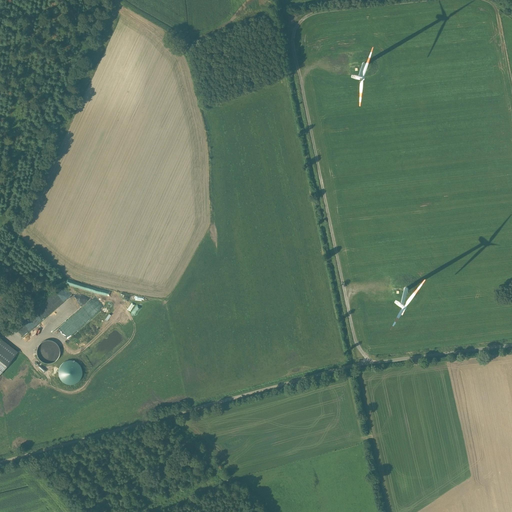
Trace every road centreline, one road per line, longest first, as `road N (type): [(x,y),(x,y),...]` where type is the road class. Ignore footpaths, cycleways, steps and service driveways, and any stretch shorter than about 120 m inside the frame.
road 1 (residential): [(511,344),(341,368),(0,462)]
road 2 (track): [(439,0),(311,14),(293,31),(360,364)]
